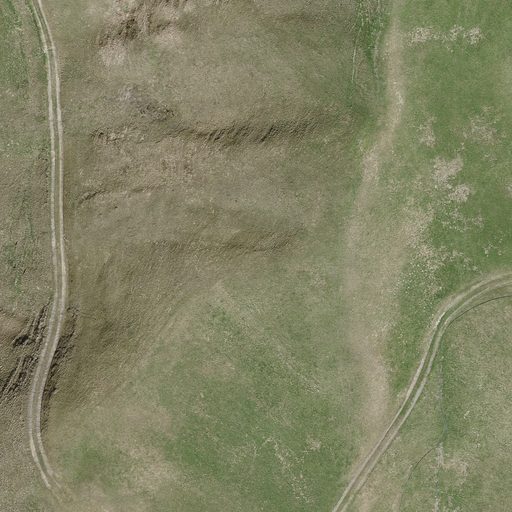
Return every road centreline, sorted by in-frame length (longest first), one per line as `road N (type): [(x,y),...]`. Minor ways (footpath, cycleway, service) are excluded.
road 1 (track): [(76,511),(53,497),(24,453),(31,397),(76,324),(82,281),(66,50),(44,0)]
road 2 (track): [(511,278),(449,311),(417,378),(328,511)]
